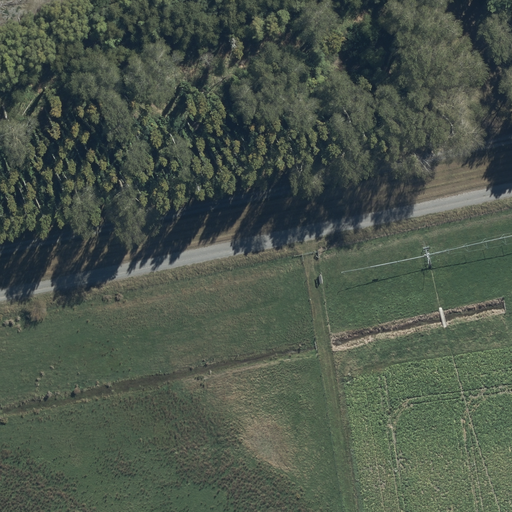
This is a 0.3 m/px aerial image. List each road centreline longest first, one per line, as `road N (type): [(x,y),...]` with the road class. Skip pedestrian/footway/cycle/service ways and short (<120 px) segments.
road 1 (unclassified): [(511,188),(0,301)]
road 2 (track): [(501,140),(466,0)]
